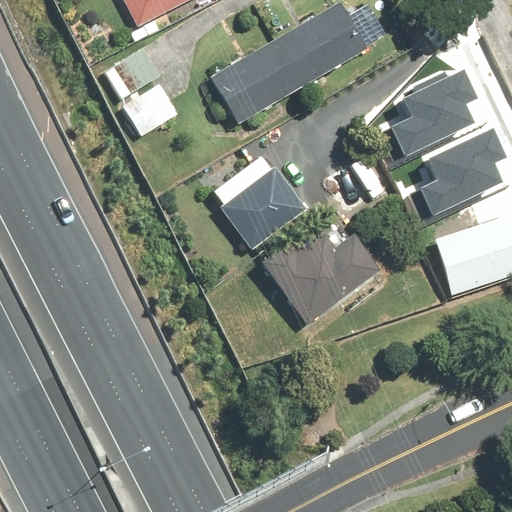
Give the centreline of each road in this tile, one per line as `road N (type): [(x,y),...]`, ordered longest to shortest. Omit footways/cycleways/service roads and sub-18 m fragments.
road 1 (motorway): [(0,164),(166,511)]
road 2 (secondary): [(511,407),(293,511)]
road 3 (motorway): [(91,511),(0,339)]
